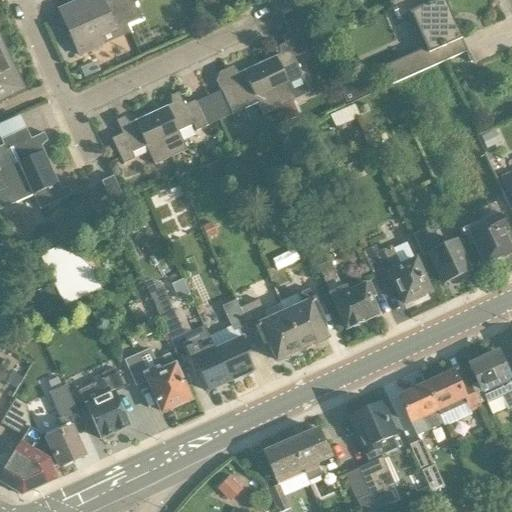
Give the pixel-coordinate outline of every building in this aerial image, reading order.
[(108,0),(102,3),(101,0),(85,0),(60,11),(79,58),(131,36),(126,25),(115,0),(108,0)] [(115,0),(126,25),(140,19),(131,0),(115,0)] [(294,0),(276,0),(268,4),(273,16),(297,5),(294,0)] [(415,60),(421,73),(467,53),(442,0),(432,5),(429,0),(396,0),(392,2),(400,18),(409,15),(426,55),(415,60)] [(259,65),(279,109),(295,102),(287,83),(302,76),(294,59),(308,53),(294,22),(288,25),(292,34),(284,38),(287,44),(279,48),(282,54),(259,65)] [(1,57),(0,57),(0,103),(25,92),(13,69),(8,71),(1,57)] [(96,64),(81,70),(85,80),(100,73),(96,64)] [(279,109),(259,65),(236,76),(233,69),(225,72),(231,85),(220,90),(232,116),(257,104),(263,117),(279,109)] [(370,93),(362,75),(338,86),(346,104),(370,93)] [(150,115),(171,159),(187,152),(178,133),(193,126),(196,133),(206,128),(195,102),(184,107),(178,94),(170,97),(173,104),(150,115)] [(359,119),(354,106),(330,116),(336,129),(359,119)] [(171,159),(150,115),(127,125),(124,119),(116,122),(122,135),(111,140),(123,166),(134,161),(131,154),(146,148),(154,166),(171,159)] [(0,191),(51,168),(40,145),(47,142),(44,134),(31,140),(26,129),(0,141),(3,146),(0,147),(0,191)] [(386,153),(375,130),(365,134),(376,157),(386,153)] [(500,143),(495,132),(480,138),(486,150),(500,143)] [(0,191),(0,211),(33,196),(39,211),(72,196),(68,188),(61,191),(51,168),(0,191)] [(511,255),(501,233),(507,230),(501,216),(511,212),(492,172),(482,177),(496,205),(479,212),(464,220),(470,234),(486,267),(511,255)] [(511,173),(500,179),(511,204),(511,173)] [(113,177),(101,183),(112,206),(124,201),(113,177)] [(276,200),(263,206),(272,226),(285,220),(276,200)] [(213,222),(201,228),(209,246),(221,240),(213,222)] [(430,229),(412,237),(421,258),(430,254),(444,285),(469,274),(455,242),(440,249),(430,229)] [(16,254),(9,239),(0,243),(0,246),(6,259),(16,254)] [(378,248),(365,254),(376,278),(386,274),(392,287),(395,286),(404,304),(428,293),(413,260),(402,266),(395,249),(381,255),(378,248)] [(346,331),(378,316),(368,296),(370,296),(366,287),(347,296),(343,286),(339,287),(330,268),(319,273),(346,331)] [(92,293),(80,269),(53,283),(64,307),(92,293)] [(301,351),(280,304),(264,311),(252,283),(231,293),(234,300),(247,329),(256,325),(267,350),(271,349),(277,362),(301,351)] [(229,383),(215,352),(204,327),(184,337),(162,289),(149,294),(173,352),(180,348),(183,354),(192,375),(198,372),(208,393),(229,383)] [(42,290),(31,295),(36,305),(47,300),(42,290)] [(280,304),(301,351),(326,340),(318,321),(320,320),(307,292),(280,304)] [(248,331),(247,329),(234,300),(220,306),(232,331),(226,334),(231,345),(215,352),(229,383),(254,372),(247,358),(251,357),(240,335),(248,331)] [(149,350),(124,362),(136,389),(148,383),(162,413),(189,401),(169,355),(154,362),(149,350)] [(511,387),(497,355),(471,367),(487,403),(502,396),(509,413),(511,411),(511,387)] [(129,428),(114,395),(123,391),(117,378),(113,370),(101,376),(103,381),(93,385),(100,400),(85,407),(101,441),(129,428)] [(426,386),(440,416),(467,404),(471,414),(480,410),(469,387),(461,391),(453,374),(426,386)] [(48,383),(52,393),(62,388),(57,379),(48,383)] [(443,425),(440,416),(426,386),(399,398),(411,424),(412,424),(417,436),(443,425)] [(54,393),(51,395),(63,422),(78,415),(76,410),(69,396),(66,388),(54,393)] [(69,396),(76,410),(85,405),(79,391),(69,396)] [(0,425),(23,439),(31,427),(24,410),(11,401),(0,419),(0,425)] [(359,471),(376,511),(378,511),(392,506),(386,491),(396,487),(378,444),(393,438),(379,405),(352,416),(360,434),(357,436),(370,467),(359,471)] [(59,467),(47,441),(38,444),(31,427),(23,439),(0,477),(0,483),(21,497),(57,481),(52,470),(59,467)] [(47,441),(59,467),(60,469),(84,458),(72,430),(47,441)] [(290,443),(305,476),(308,483),(321,478),(316,465),(332,458),(327,447),(325,448),(317,431),(290,443)] [(424,442),(410,448),(432,495),(445,489),(424,442)] [(305,476),(290,443),(264,454),(276,482),(287,478),(289,483),(305,476)] [(376,511),(359,471),(346,477),(360,511),(376,511)] [(242,490),(229,477),(216,490),(229,503),(242,490)] [(478,481),(471,484),(475,494),(483,490),(478,481)] [(281,486),(268,492),(276,511),(289,511),(292,511),(281,486)] [(420,511),(432,506),(426,494),(412,502),(417,511),(420,511)] [(511,511),(511,494),(500,501),(504,511),(511,511)] [(504,511),(500,501),(476,511),(504,511)]
